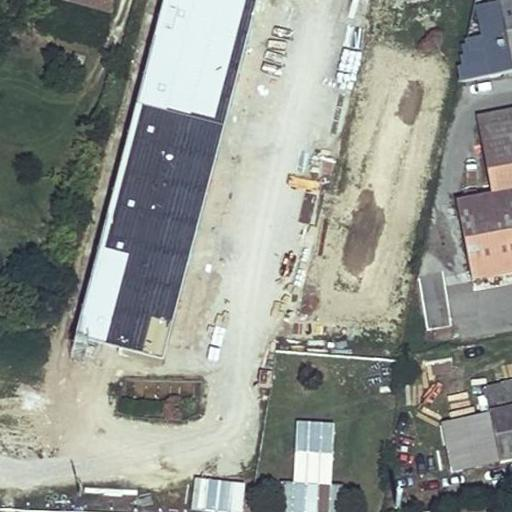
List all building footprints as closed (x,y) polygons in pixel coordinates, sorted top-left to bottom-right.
[(55,0),(113,15),(116,0),(55,0)] [(511,0),(497,0),(511,66),(511,0)] [(511,111),(477,118),(491,196),(459,203),(474,280),(511,273),(511,111)] [(72,248),(61,245),(52,279),(64,282),(72,248)] [(440,273),(418,278),(431,330),(452,325),(440,273)] [(511,382),(483,389),(499,464),(511,460),(511,382)] [(341,511),(342,486),(281,485),(280,511),(341,511)]
